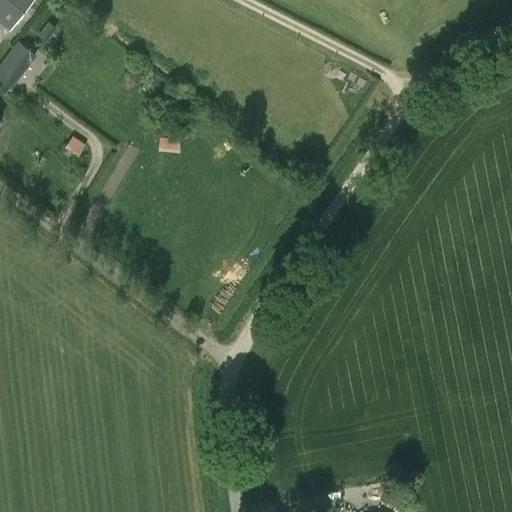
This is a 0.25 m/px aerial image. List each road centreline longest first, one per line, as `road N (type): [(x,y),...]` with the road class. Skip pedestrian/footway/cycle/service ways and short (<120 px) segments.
road 1 (track): [(229,358),(446,57),(477,32),(511,21)]
road 2 (unclassified): [(235,511),(229,358)]
